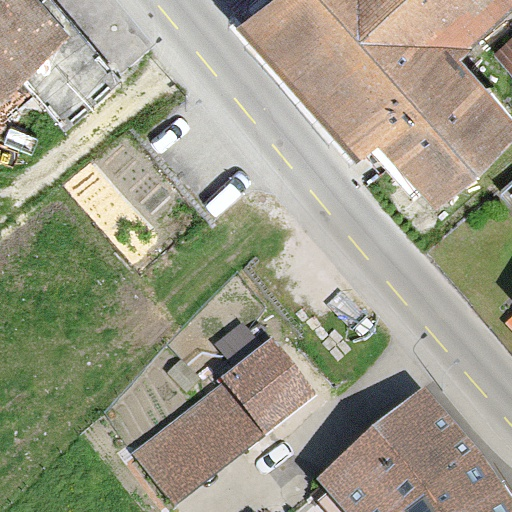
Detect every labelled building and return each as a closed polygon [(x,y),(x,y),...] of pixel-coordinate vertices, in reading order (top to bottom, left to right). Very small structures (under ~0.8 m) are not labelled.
[(0,0),(0,98),(73,35),(42,0),(0,0)] [(511,0),(268,0),(247,18),(370,161),(393,142),(453,211),(511,159),(511,104),(466,52),(511,12),(511,0)] [(245,400),(283,443),(332,401),(294,358),(245,400)] [(228,388),(137,459),(176,508),(267,436),(228,388)] [(511,511),(511,504),(429,405),(301,511),(300,511),(511,511)]
